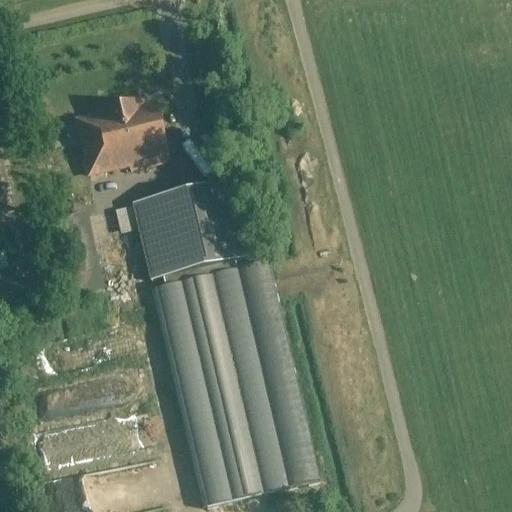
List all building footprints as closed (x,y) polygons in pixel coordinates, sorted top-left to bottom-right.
[(97,119),(77,124),(89,178),(129,169),(130,172),(169,164),(155,106),(144,108),(143,105),(97,115),(97,119)] [(153,291),(151,283),(163,280),(165,289),(165,290),(157,293),(158,295),(165,323),(210,511),(235,505),(236,505),(290,492),(320,484),(268,265),(256,268),(236,273),(234,262),(256,257),(239,185),(219,189),(202,193),(123,213),(116,215),(119,226),(121,236),(128,234),(139,232),(142,244),(103,255),(114,300),(153,291)] [(103,295),(87,216),(53,222),(69,302),(103,295)] [(357,272),(351,246),(314,256),(317,266),(294,272),(299,290),(340,279),(340,277),(357,272)] [(174,420),(109,423),(110,445),(175,442),(174,420)]
